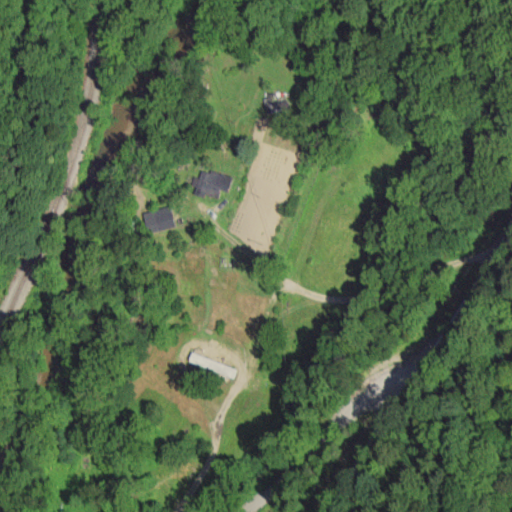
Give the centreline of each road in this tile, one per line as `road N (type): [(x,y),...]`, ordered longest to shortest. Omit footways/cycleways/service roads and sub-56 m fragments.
road 1 (tertiary): [(511,160),(429,325),(303,511)]
road 2 (residential): [(429,325),(202,511)]
road 3 (residential): [(232,344),(283,288),(474,231)]
